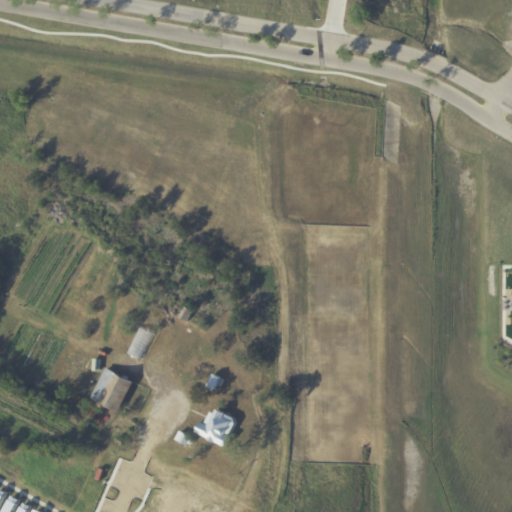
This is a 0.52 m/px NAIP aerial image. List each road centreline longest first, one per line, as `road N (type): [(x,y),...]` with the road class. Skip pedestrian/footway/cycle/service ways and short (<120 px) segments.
road 1 (residential): [(0,5),(395,72),(511,129)]
road 2 (residential): [(511,104),(382,46),(106,0)]
